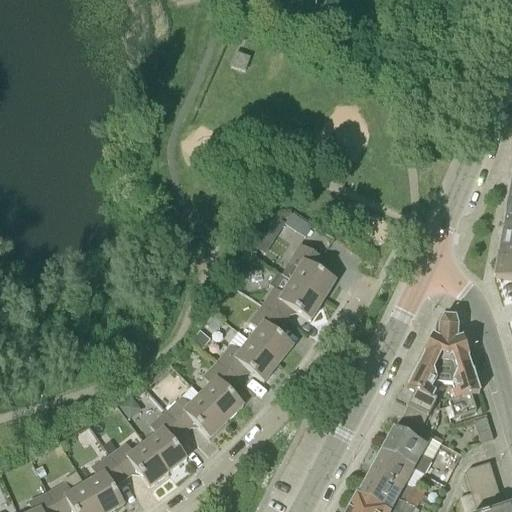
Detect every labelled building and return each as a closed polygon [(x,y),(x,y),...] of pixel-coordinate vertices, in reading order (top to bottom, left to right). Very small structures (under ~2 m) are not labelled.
[(66,152),(72,162),(88,148),(80,140),(66,152)] [(511,208),(507,207),(503,230),(511,232),(511,208)] [(268,229),(279,236),(285,227),(274,219),(268,229)] [(511,232),(503,230),(503,234),(501,236),(500,242),(501,244),(499,255),(511,257),(511,232)] [(298,271),(290,284),(323,303),(335,283),(316,271),(323,261),(300,247),(289,265),(298,271)] [(511,257),(499,255),(494,279),(511,282),(511,257)] [(323,303),(290,284),(278,276),(270,289),(273,290),(262,308),(284,324),(291,312),(310,324),(323,303)] [(248,344),(278,367),(293,349),(275,335),(284,324),(262,308),(249,325),(258,332),(248,344)] [(451,385),(459,377),(455,365),(467,361),(468,361),(462,340),(458,340),(458,329),(456,320),(442,319),(438,328),(437,339),(433,339),(423,357),(424,358),(439,365),(433,375),(435,384),(451,385)] [(210,342),(200,334),(193,345),(203,352),(210,342)] [(217,365),(237,383),(246,372),(263,386),(278,367),(248,344),(239,355),(230,349),(217,365)] [(439,365),(424,358),(418,371),(417,370),(407,391),(415,395),(401,421),(421,432),(436,404),(432,402),(436,396),(432,392),(435,384),(433,375),(439,365)] [(459,377),(451,385),(455,395),(450,397),(452,403),(447,404),(453,421),(476,414),(471,399),(479,396),(472,375),(471,375),(467,361),(455,365),(459,377)] [(199,398),(226,425),(243,408),(227,392),(237,383),(217,365),(202,380),(210,388),(199,398)] [(166,415),(183,435),(193,426),(209,442),(226,425),(199,398),(189,408),(181,400),(166,415)] [(144,446),(168,476),(186,462),(173,444),(183,435),(166,415),(149,428),(156,437),(144,446)] [(421,432),(401,421),(395,432),(393,431),(381,454),(414,473),(424,478),(431,465),(421,459),(432,438),(421,432)] [(109,459),(124,481),(135,473),(149,491),(168,476),(144,446),(133,455),(126,446),(109,459)] [(414,473),(381,454),(369,476),(420,504),(424,497),(406,487),(414,473)] [(84,487),(98,511),(116,511),(124,508),(112,488),(124,481),(109,459),(91,470),(97,480),(84,487)] [(467,473),(465,477),(468,485),(493,478),(489,466),(467,473)] [(415,511),(420,504),(369,476),(357,498),(382,511),(415,511)] [(472,497),(496,489),(493,478),(468,485),(471,494),(472,497)] [(42,487),(47,496),(54,492),(49,483),(42,487)] [(47,496),(55,511),(98,511),(84,487),(71,495),(65,485),(54,492),(47,496)] [(496,489),(472,497),(475,509),(500,501),(496,489)] [(476,511),(475,509),(472,497),(471,494),(458,498),(462,511),(476,511)] [(55,511),(47,496),(28,505),(31,511),(55,511)] [(382,511),(357,498),(355,496),(346,511),(382,511)] [(476,511),(503,511),(500,501),(475,509),(476,511)]
